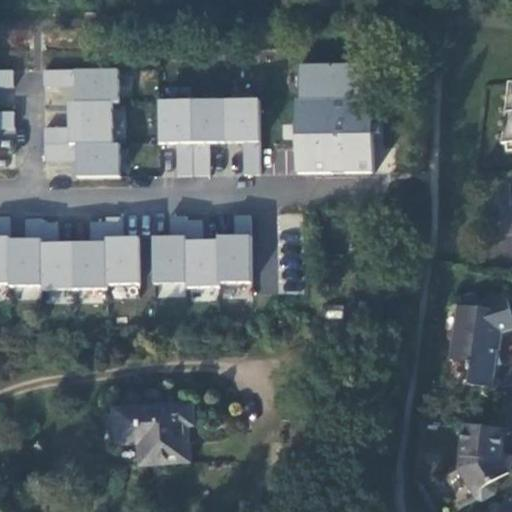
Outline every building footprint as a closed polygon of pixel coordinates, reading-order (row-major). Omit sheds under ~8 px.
[(304,102),(375,101),(374,65),(303,67),(304,102)] [(0,69),(0,86),(12,87),(13,70),(0,69)] [(112,103),(119,103),(119,71),(76,72),(77,104),(112,103)] [(296,103),(298,174),(377,172),(375,101),(304,102),(296,103)] [(195,102),(160,103),(160,146),(195,146),(195,102)] [(195,102),(195,146),(228,145),(227,102),(195,102)] [(261,102),(227,102),(228,145),(261,145),(261,102)] [(113,145),(112,103),(77,104),(69,104),(70,146),(77,145),(113,145)] [(14,111),(0,110),(0,132),(13,133),(14,111)] [(113,145),(77,145),(77,181),(121,180),(120,145),(113,145)] [(108,289),(141,288),(140,239),(107,240),(107,245),(108,289)] [(221,244),(221,287),(253,286),(253,239),(221,239),(221,244)] [(9,240),(0,240),(0,288),(10,289),(9,244),(9,240)] [(188,240),(155,240),(156,287),(189,287),(188,245),(188,240)] [(42,244),(9,244),(10,289),(43,289),(42,246),(42,244)] [(188,245),(189,287),(189,292),(221,291),(221,287),(221,244),(188,245)] [(74,246),(75,294),(108,293),(108,289),(107,245),(74,246)] [(74,246),(42,246),(43,289),(43,294),(75,294),(74,246)] [(397,254),(385,253),(382,281),(395,282),(397,254)] [(480,314),(481,320),(460,316),(451,371),(469,373),(467,381),(469,381),(473,382),(471,396),(493,399),(496,379),(502,376),(496,356),(490,354),(494,346),(511,341),(511,324),(506,305),(480,314)] [(374,361),(369,387),(383,391),(389,364),(374,361)] [(192,417),(114,423),(116,458),(139,456),(140,477),(190,474),(188,439),(193,439),(192,417)] [(352,440),(333,436),(330,448),(327,462),(347,466),(350,452),(352,440)] [(465,436),(459,480),(476,511),(484,511),(495,505),(496,502),(495,495),(507,486),(510,467),(501,466),(503,441),(465,436)] [(352,489),(316,482),(311,504),(348,511),(352,489)]
